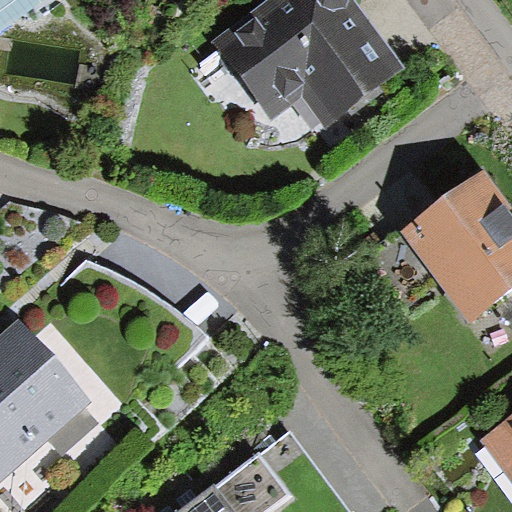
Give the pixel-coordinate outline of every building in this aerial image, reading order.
[(257,0),(208,36),(268,119),(301,95),(318,119),(397,62),(351,0),(257,0)] [(511,212),(487,180),(407,241),(475,330),(511,302),(511,212)] [(13,319),(0,331),(0,476),(42,438),(53,451),(90,418),(77,404),(85,397),(13,319)] [(511,410),(478,437),(511,480),(511,410)] [(344,511),(285,429),(175,511),(344,511)]
